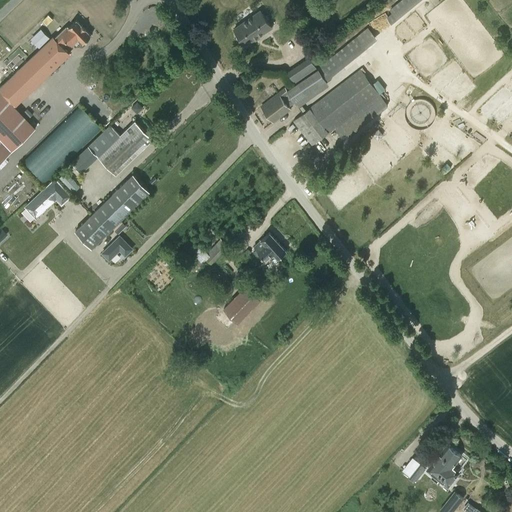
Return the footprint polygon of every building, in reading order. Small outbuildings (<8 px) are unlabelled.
[(241,42),(243,42),(245,46),(271,28),(260,11),(234,29),(236,33),(236,34),(236,35),(236,36),(236,37),(236,38),(237,39),(237,40),(238,40),(239,41),(240,41),(240,42),(241,42)] [(392,11),(386,16),(392,23),(398,19),(392,11)] [(53,36),(0,86),(0,161),(35,127),(16,107),(70,54),(63,47),(68,42),(72,46),(79,39),(83,43),(91,35),(76,20),(68,27),(67,26),(55,38),(53,36)] [(40,29),(29,39),(38,48),(49,38),(40,29)] [(295,81),(318,66),(310,55),(288,71),(295,81)] [(324,61),(318,66),(327,79),(333,74),(324,61)] [(298,106),(329,84),(317,68),(287,89),(286,90),(295,102),(298,106)] [(310,108),(293,120),(312,144),(328,132),(329,133),(334,129),(342,138),(387,104),(378,92),(374,86),(363,73),(360,69),(309,107),(310,108)] [(286,90),(287,89),(285,88),(278,93),(261,106),(273,122),(290,109),(289,107),(295,102),(286,90)] [(435,117),(435,114),(435,111),(434,108),(433,106),(431,104),(428,101),(426,100),(423,99),(421,99),(418,99),(415,100),(412,101),(409,103),(407,106),(406,108),(405,111),(405,114),(405,116),(406,119),(407,122),(408,124),(411,126),(413,128),(418,129),(420,129),(422,129),(426,128),(429,126),(431,124),(434,120),(435,117)] [(138,112),(143,106),(138,101),(132,106),(138,112)] [(81,104),(24,159),(45,181),(102,126),(81,104)] [(135,121),(99,156),(116,174),(152,139),(135,121)] [(89,145),(71,161),(80,172),(98,156),(89,145)] [(133,174),(89,216),(106,233),(149,191),(133,174)] [(44,188),(24,207),(36,219),(56,200),(44,188)] [(5,229),(0,233),(0,244),(10,235),(5,229)] [(257,248),(253,252),(257,256),(260,253),(267,260),(274,253),(278,258),(286,250),(269,232),(254,245),(257,248)] [(116,265),(134,248),(121,233),(102,250),(116,265)] [(18,235),(4,248),(10,255),(24,242),(18,235)] [(195,240),(180,257),(195,271),(206,259),(211,264),(228,246),(221,239),(210,250),(207,246),(204,249),(195,240)] [(246,285),(214,318),(226,330),(236,320),(238,323),(261,300),(246,285)] [(447,444),(428,468),(427,470),(447,486),(459,472),(452,467),(461,455),(447,444)] [(421,462),(420,464),(409,476),(415,481),(427,467),(421,462)] [(455,491),(440,509),(443,511),(453,511),(464,498),(455,491)]
